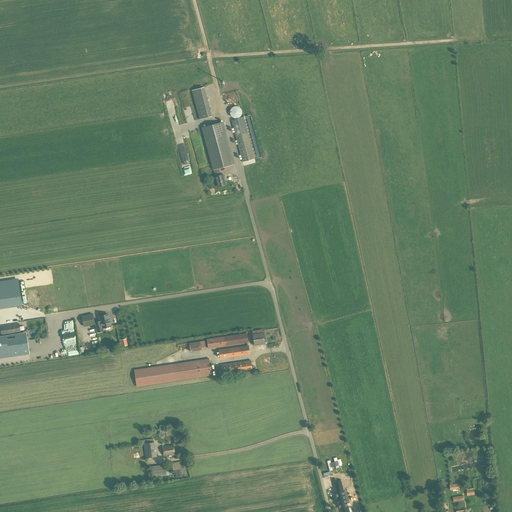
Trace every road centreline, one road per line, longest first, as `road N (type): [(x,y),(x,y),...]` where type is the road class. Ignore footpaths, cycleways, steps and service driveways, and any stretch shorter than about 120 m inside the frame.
road 1 (unclassified): [(330,511),(245,192)]
road 2 (track): [(456,40),(209,57),(193,0)]
